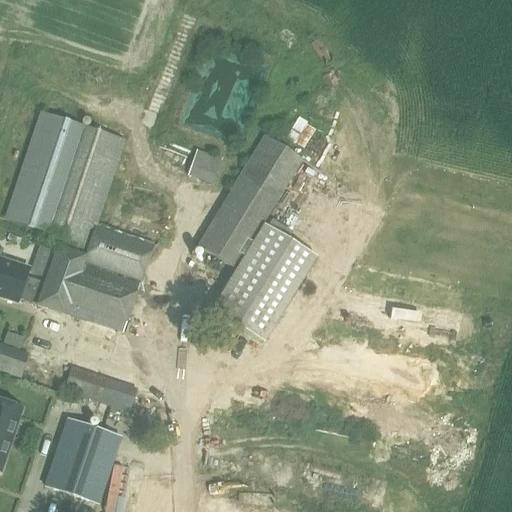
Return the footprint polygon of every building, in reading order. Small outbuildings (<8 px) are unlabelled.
[(288,134),(303,146),(318,127),(302,115),(288,134)] [(0,262),(0,299),(18,305),(18,302),(63,317),(63,316),(120,334),(150,245),(96,227),(97,226),(124,143),(71,125),(42,116),(6,224),(35,234),(87,251),(85,258),(55,248),(53,253),(39,249),(29,276),(44,281),(43,285),(25,280),(28,271),(0,262)] [(237,272),(245,260),(247,261),(214,315),(265,346),(318,261),(267,229),(256,247),(253,246),(304,163),(265,139),(198,249),(237,272)] [(223,184),(229,158),(199,151),(193,176),(223,184)] [(345,201),(352,184),(336,177),(329,195),(345,201)] [(124,201),(113,231),(150,243),(160,213),(124,201)] [(0,368),(20,376),(28,354),(0,343),(0,368)] [(69,371),(62,393),(127,415),(134,392),(69,371)] [(0,469),(20,410),(0,402),(0,469)] [(120,439),(66,421),(44,489),(98,507),(120,439)] [(176,511),(174,479),(123,483),(125,511),(176,511)]
